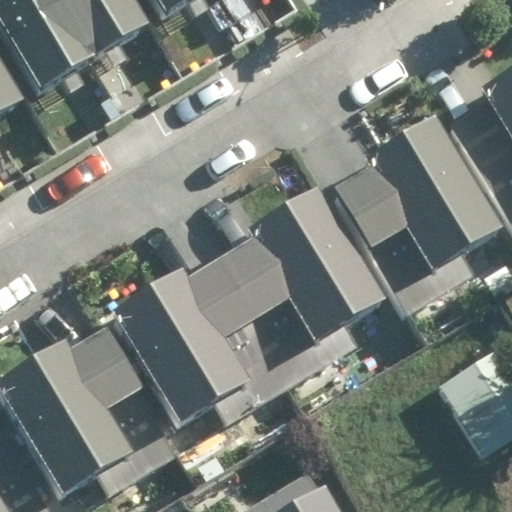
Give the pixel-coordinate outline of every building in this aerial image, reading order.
[(124,0),(0,0),(0,27),(46,103),(149,41),(124,0)] [(153,0),(169,25),(210,0),(153,0)] [(0,72),(0,129),(25,115),(0,72)] [(511,88),(486,105),(489,111),(452,134),(511,230),(511,88)] [(460,294),(449,275),(506,242),(442,133),(370,175),(374,182),(337,203),(409,324),(460,294)] [(391,313),(325,203),(253,246),(257,253),(188,294),(185,288),(118,328),(184,437),(232,408),(241,424),(346,361),(336,346),(391,313)] [(511,335),(439,381),(484,453),(511,436),(511,335)] [(110,341),(74,361),(71,356),(1,395),(65,510),(121,479),(127,489),(178,461),(110,341)] [(0,511),(40,511),(0,442),(0,511)] [(333,511),(314,480),(259,511),(333,511)]
